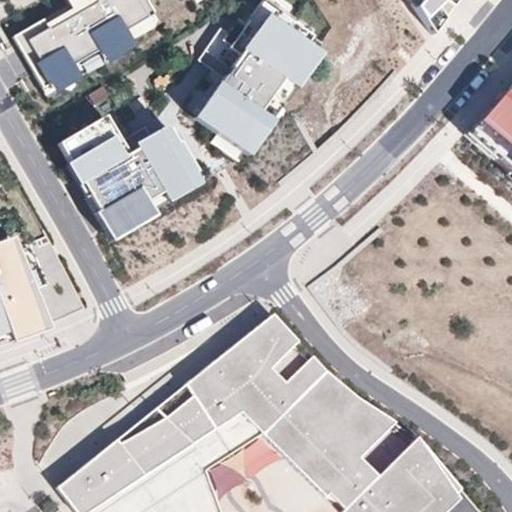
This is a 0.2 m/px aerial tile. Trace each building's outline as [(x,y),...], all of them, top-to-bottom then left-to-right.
[(64,9),(15,36),(46,90),(134,40),(129,30),(158,14),(149,0),(96,0),(101,8),(90,14),(87,9),(79,14),(77,10),(68,15),(64,9)] [(291,82),(315,50),(321,40),(265,0),(260,0),(250,15),(237,6),(232,15),(229,13),(182,79),(147,100),(142,93),(104,116),(104,114),(57,142),(69,161),(81,181),(88,193),(111,232),(134,219),(137,223),(154,213),(151,208),(238,157),(243,149),(279,100),(291,82)] [(67,0),(71,5),(64,9),(68,15),(77,10),(79,14),(87,9),(90,14),(101,8),(96,0),(67,0)] [(410,0),(433,34),(458,0),(410,0)] [(163,23),(158,14),(129,30),(134,40),(163,23)] [(319,53),(315,50),(291,82),(295,85),(319,53)] [(511,79),(465,135),(511,177),(511,79)] [(283,103),(279,100),(243,149),(247,152),(283,103)] [(76,184),(81,181),(69,161),(64,164),(76,184)] [(84,196),(110,240),(137,223),(134,219),(111,232),(88,193),(84,196)] [(0,343),(42,327),(80,306),(49,240),(46,235),(15,248),(11,249),(0,253),(0,343)] [(0,240),(0,253),(11,249),(15,248),(11,237),(0,240)] [(271,315),(183,385),(201,414),(218,440),(246,421),(260,435),(337,511),(479,511),(420,441),(355,399),(323,372),(271,315)] [(150,411),(92,457),(163,418),(176,431),(201,414),(183,385),(150,411)] [(201,414),(176,431),(198,452),(218,440),(201,414)] [(204,511),(182,462),(198,452),(176,431),(163,418),(92,457),(55,487),(74,511),(204,511)] [(218,511),(203,471),(260,435),(246,421),(218,440),(198,452),(182,462),(204,511),(218,511)]
